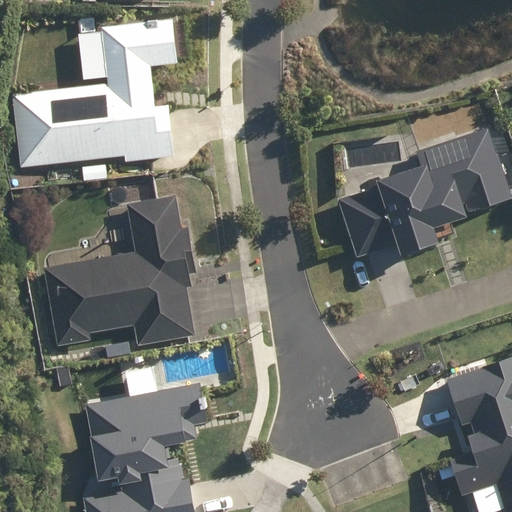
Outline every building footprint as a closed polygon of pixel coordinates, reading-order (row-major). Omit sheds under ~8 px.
[(14,93),(23,167),(127,156),(128,162),(178,156),(172,105),(158,106),(154,67),(181,64),(176,18),(104,26),(105,32),(81,34),(86,79),(110,77),(110,83),(14,93)] [(382,185),(340,199),(359,257),(401,243),(404,254),(443,242),(438,227),(471,216),(470,213),(511,199),(511,188),(500,153),(499,154),(490,127),(419,150),(423,165),(380,179),(382,185)] [(137,252),(45,267),(59,346),(93,340),(92,332),(136,325),(139,345),(197,335),(189,287),(194,286),(192,273),(199,272),(191,227),(184,228),(178,195),(130,203),(137,252)] [(498,484),(507,511),(511,511),(511,357),(449,379),(465,425),(473,422),(476,433),(470,435),(476,451),(452,459),(464,495),(498,484)] [(198,511),(192,478),(187,479),(182,456),(172,458),(169,445),(201,439),(198,424),(210,422),(206,396),(203,382),(160,390),(156,367),(128,372),(132,395),(88,403),(102,481),(122,477),(124,490),(85,497),(87,511),(198,511)]
